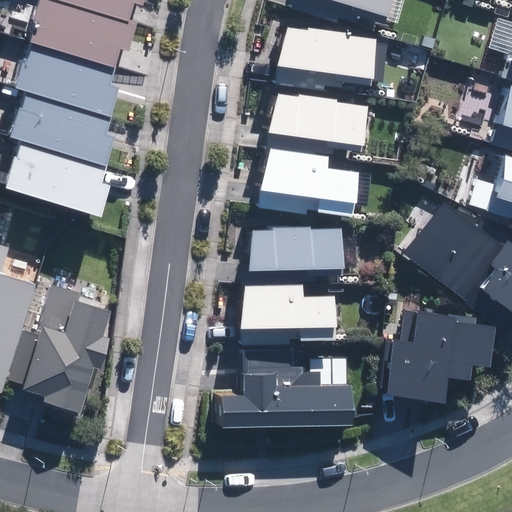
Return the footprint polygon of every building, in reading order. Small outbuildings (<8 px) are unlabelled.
[(14,138),(0,184),(92,213),(102,180),(93,177),(108,130),(101,128),(115,85),(102,81),(115,43),(121,45),(130,17),(122,15),(126,0),(129,0),(138,3),(138,0),(34,0),(8,84),(18,88),(3,135),(14,138)] [(339,0),(379,10),(382,0),(339,0)] [(276,20),(270,60),(330,68),(328,80),(362,85),(369,32),(276,20)] [(511,85),(502,83),(490,124),(511,130),(511,85)] [(255,132),(357,147),(363,103),(261,89),(255,132)] [(312,208),(345,212),(351,168),(321,164),(322,155),(258,147),(252,189),(314,197),(312,208)] [(511,155),(497,152),(485,195),(511,203),(511,155)] [(499,240),(438,198),(400,251),(503,324),(511,311),(511,240),(503,234),(499,240)] [(242,267),(335,262),(333,220),(240,225),(242,267)] [(7,247),(0,244),(0,369),(31,267),(3,259),(7,247)] [(115,299),(53,280),(37,332),(23,328),(7,383),(82,406),(115,299)] [(295,281),(225,282),(226,326),(291,325),(291,339),(329,338),(329,291),(295,291),(295,281)] [(383,331),(377,390),(435,396),(438,371),(462,374),(464,359),(485,361),(490,316),(410,307),(407,334),(383,331)] [(214,426),(348,425),(347,376),(268,377),(268,367),(236,368),(236,384),(213,384),(214,426)]
